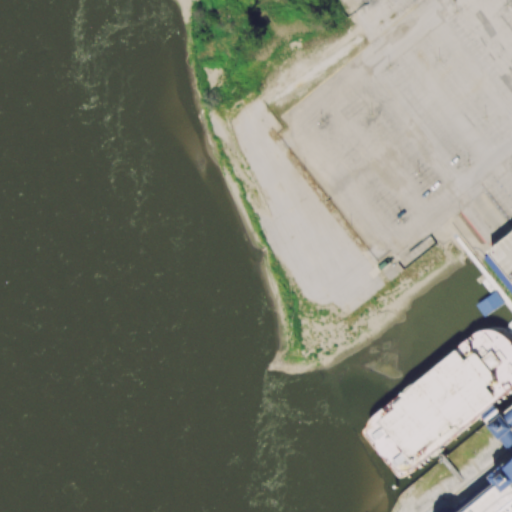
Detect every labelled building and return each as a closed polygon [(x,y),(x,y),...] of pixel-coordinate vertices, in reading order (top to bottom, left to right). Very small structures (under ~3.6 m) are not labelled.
[(485,252),(511,285),(511,231),(501,240),(485,252)] [(480,256),(511,296),(511,285),(485,252),(480,256)] [(511,388),(511,344),(494,322),(392,403),(397,409),(382,421),(417,465),(429,456),(424,450),(436,440),(440,445),(511,388)] [(511,511),(511,409),(503,417),(489,428),(511,455),(511,467),(456,511),(452,511),(445,509),(441,511),(511,511)] [(483,420),(489,428),(503,417),(497,409),(483,420)]
